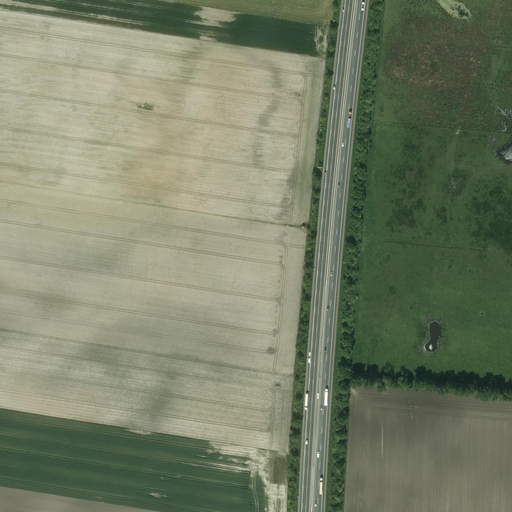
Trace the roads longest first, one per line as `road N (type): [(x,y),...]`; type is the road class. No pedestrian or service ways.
road 1 (motorway): [(350,0),(304,511)]
road 2 (motorway): [(318,511),(362,0)]
